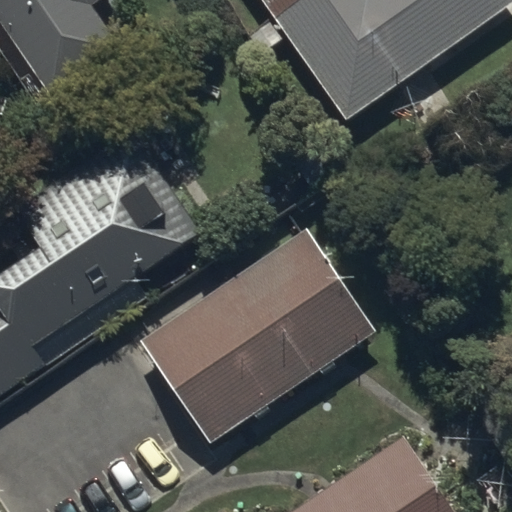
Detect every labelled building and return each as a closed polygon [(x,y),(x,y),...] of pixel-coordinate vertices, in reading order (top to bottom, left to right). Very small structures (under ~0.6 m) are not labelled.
[(0,0),(0,15),(58,102),(127,55),(96,9),(110,0),(0,0)] [(511,0),(260,0),(351,126),(511,11),(511,0)] [(0,405),(52,370),(40,352),(209,236),(139,135),(0,230),(0,231),(29,273),(0,292),(0,405)] [(379,338),(310,234),(147,342),(216,446),(379,338)] [(459,511),(457,508),(469,500),(454,478),(441,487),(408,439),(301,511),(459,511)]
